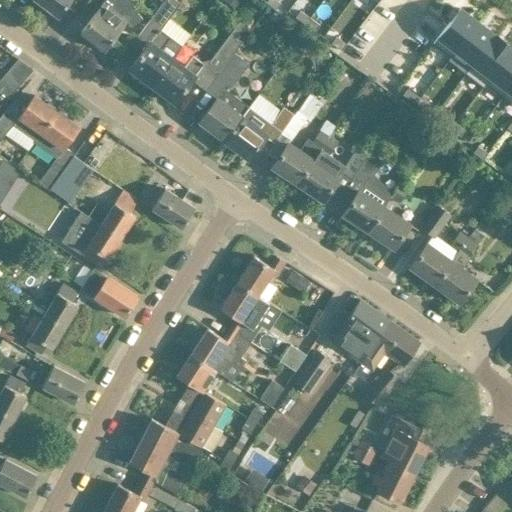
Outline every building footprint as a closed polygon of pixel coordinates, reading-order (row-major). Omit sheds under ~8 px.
[(47,8),(58,15),(68,0),(31,0),(32,0),(45,10),(47,8)] [(105,49),(126,20),(131,26),(141,18),(128,0),(127,0),(105,0),(96,13),(81,32),(105,49)] [(180,47),(158,30),(179,3),(175,0),(164,0),(151,18),(138,35),(148,43),(130,68),(152,84),(172,58),(180,47)] [(223,0),(238,11),(245,0),(223,0)] [(276,0),(267,0),(266,2),(275,9),(280,3),(276,0)] [(450,20),(433,43),(451,57),(477,22),(459,8),(458,10),(452,6),(444,16),(450,20)] [(300,10),(295,17),(305,24),(310,17),(300,10)] [(310,17),(305,24),(315,31),(319,24),(310,17)] [(211,58),(194,81),(207,90),(210,86),(235,53),(253,30),(240,20),(211,58)] [(451,57),(448,60),(465,73),(495,35),(477,22),(451,57)] [(495,35),(465,73),(483,86),(511,48),(495,35)] [(336,36),(331,43),(341,50),(345,43),(336,36)] [(511,48),(483,86),(484,87),(486,83),(502,96),(511,83),(511,48)] [(235,53),(210,86),(221,95),(230,84),(231,85),(248,63),(235,53)] [(183,66),(172,58),(152,84),(174,101),(203,63),(192,55),(183,66)] [(0,107),(19,85),(9,76),(0,87),(0,107)] [(511,83),(502,96),(511,103),(511,83)] [(407,87),(402,94),(415,103),(420,97),(407,87)] [(40,132),(56,110),(55,110),(55,107),(48,102),(45,103),(34,95),(13,123),(36,140),(41,133),(40,132)] [(217,98),(200,121),(203,123),(202,128),(211,134),(214,132),(224,139),(249,106),(234,95),(227,105),(217,98)] [(420,97),(415,103),(425,111),(430,104),(420,97)] [(249,106),(224,139),(248,157),(265,135),(274,142),(281,132),(282,131),(272,123),(249,106)] [(283,108),(272,123),(282,131),(293,115),(283,108)] [(57,111),(56,110),(40,132),(41,133),(36,140),(57,155),(62,148),(66,142),(78,126),(67,118),(67,115),(60,110),(57,111)] [(282,131),(281,132),(291,140),(306,118),(296,111),(293,115),(282,131)] [(0,139),(13,123),(2,115),(0,117),(0,139)] [(445,115),(440,122),(450,129),(455,122),(445,115)] [(455,122),(450,129),(460,136),(465,129),(455,122)] [(283,149),(272,166),(297,183),(313,159),(329,135),(320,129),(312,140),(308,137),(299,149),(288,142),(283,149)] [(341,193),(366,156),(355,149),(344,165),(330,155),(339,141),(329,135),(313,159),(297,183),(322,200),(331,187),(341,193)] [(478,145),(473,152),(482,159),(487,153),(478,145)] [(392,192),(374,174),(384,159),(370,150),(366,156),(341,193),(352,200),(343,213),(368,230),(384,206),(384,205),(389,197),(392,192)] [(73,153),(64,166),(49,188),(69,202),(93,169),(73,156),(74,154),(73,153)] [(49,188),(64,166),(55,160),(40,182),(49,188)] [(399,203),(409,188),(400,183),(393,193),(390,197),(399,203)] [(152,208),(170,219),(181,227),(194,207),(164,188),(152,208)] [(129,212),(135,203),(119,193),(109,210),(96,202),(88,215),(120,237),(134,215),(129,212)] [(421,227),(435,207),(423,199),(410,220),(421,227)] [(439,205),(422,228),(435,237),(451,214),(439,205)] [(404,230),(409,223),(384,206),(368,230),(393,247),(404,230)] [(80,210),(61,240),(81,253),(96,263),(102,255),(107,258),(114,246),(120,237),(88,215),(80,210)] [(458,252),(468,237),(459,230),(449,245),(458,252)] [(477,244),(468,237),(458,252),(467,258),(477,244)] [(434,284),(451,261),(427,243),(410,266),(434,284)] [(470,261),(467,258),(458,252),(451,261),(434,284),(459,302),(476,279),(464,270),(470,261)] [(254,256),(237,281),(257,294),(271,273),(275,276),(284,261),(275,255),(269,265),(254,256)] [(33,270),(45,277),(49,269),(38,262),(33,270)] [(81,285),(80,287),(93,296),(113,309),(122,314),(123,315),(136,296),(106,276),(93,268),(93,267),(84,281),(85,281),(92,286),(89,291),(82,286),(81,285)] [(270,304),(256,295),(257,294),(237,281),(220,307),(235,317),(228,327),(250,342),(251,341),(249,340),(260,323),(258,322),(270,304)] [(62,283),(44,313),(64,325),(77,304),(72,301),(77,292),(62,283)] [(360,300),(330,340),(360,361),(389,321),(360,300)] [(51,347),(64,326),(64,325),(44,313),(26,343),(41,352),(46,344),(51,347)] [(419,342),(389,321),(360,361),(373,370),(385,353),(401,365),(419,342)] [(216,371),(230,350),(241,356),(250,342),(228,327),(221,337),(206,328),(190,354),(216,371)] [(295,371),(306,354),(291,343),(279,360),(295,371)] [(317,349),(294,382),(308,392),(331,359),(317,349)] [(216,371),(190,354),(176,376),(189,384),(191,381),(204,390),(216,371)] [(19,365),(15,373),(26,379),(30,371),(19,365)] [(84,382),(52,365),(41,386),(73,403),(84,382)] [(376,405),(399,379),(399,378),(386,366),(363,393),(376,405)] [(8,376),(0,390),(0,410),(13,418),(24,396),(19,393),(24,384),(8,376)] [(271,406),(284,387),(271,379),(259,398),(271,406)] [(226,404),(204,390),(191,381),(189,384),(185,392),(181,399),(184,401),(183,403),(216,421),(226,404)] [(201,446),(216,421),(183,403),(178,412),(174,410),(165,425),(179,433),(201,446)] [(255,422),(261,412),(253,407),(246,417),(255,422)] [(0,439),(1,440),(12,419),(13,418),(0,410),(0,439)] [(425,446),(415,441),(420,430),(390,414),(381,432),(391,437),(380,458),(389,462),(412,473),(425,446)] [(167,454),(179,433),(165,425),(151,417),(150,418),(148,424),(139,440),(166,454),(167,454)] [(249,433),(255,422),(246,417),(240,428),(249,433)] [(251,444),(263,451),(272,435),(261,428),(251,444)] [(239,450),(247,436),(241,433),(233,447),(239,450)] [(192,467),(167,454),(166,454),(139,440),(131,456),(128,462),(131,464),(144,470),(140,477),(140,478),(152,485),(154,481),(178,493),(192,467)] [(373,454),(358,446),(352,457),(367,465),(373,454)] [(237,453),(229,448),(223,459),(231,464),(237,453)] [(35,475),(3,458),(0,464),(0,483),(24,496),(35,475)] [(223,459),(217,470),(225,474),(231,464),(223,459)] [(398,501),(412,473),(389,462),(375,489),(398,501)] [(294,487),(308,496),(316,483),(303,474),(294,487)] [(192,511),(195,508),(152,485),(140,478),(132,492),(117,484),(103,511),(104,511),(130,511),(139,495),(143,497),(145,493),(181,511),(192,511)]
